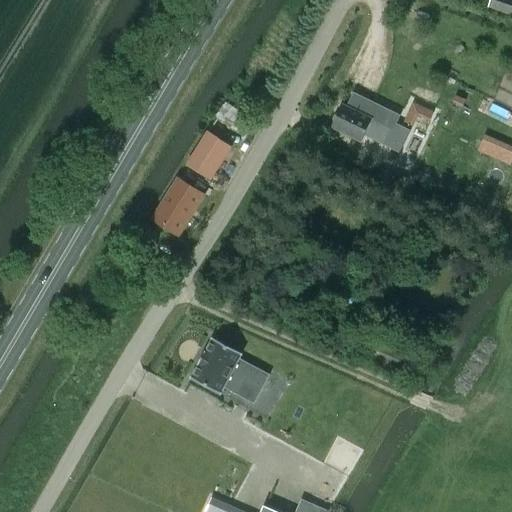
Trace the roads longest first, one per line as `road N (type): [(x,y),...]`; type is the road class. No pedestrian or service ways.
road 1 (unclassified): [(42,511),(254,165),(344,0)]
road 2 (primary): [(0,361),(217,0)]
